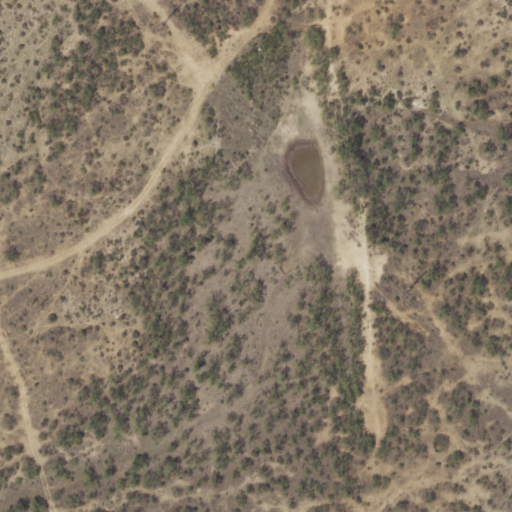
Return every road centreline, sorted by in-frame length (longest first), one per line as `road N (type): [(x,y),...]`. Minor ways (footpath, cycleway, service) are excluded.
road 1 (track): [(375,417),(364,133),(340,91),(335,28),(377,0)]
road 2 (track): [(269,0),(216,69),(142,205),(57,260),(0,275)]
road 3 (track): [(53,511),(0,334)]
